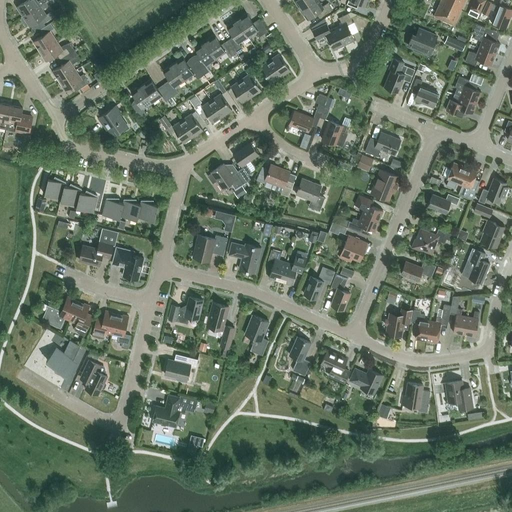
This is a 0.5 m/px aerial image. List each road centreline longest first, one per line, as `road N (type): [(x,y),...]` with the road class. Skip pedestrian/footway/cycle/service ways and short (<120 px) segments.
road 1 (residential): [(352,337),(435,129)]
road 2 (residential): [(55,119),(228,0)]
road 3 (residential): [(352,337),(253,292),(159,268)]
road 4 (residential): [(489,353),(414,361),(352,337)]
road 5 (residential): [(179,166),(71,146),(55,119)]
road 6 (residential): [(119,432),(151,302)]
